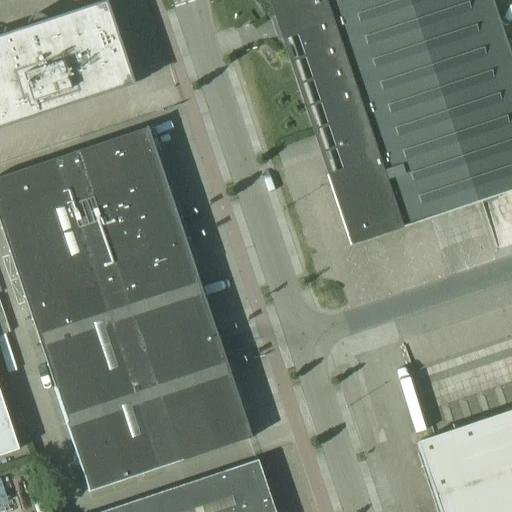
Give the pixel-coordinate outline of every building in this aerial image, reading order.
[(275,0),(280,14),(272,17),(280,41),(288,38),(329,158),(334,172),(325,175),(349,246),(361,242),(511,191),(511,65),(490,0),(275,0)] [(0,127),(132,84),(105,2),(0,36),(0,127)] [(224,358),(148,128),(0,176),(0,222),(89,491),(251,438),(224,358)] [(0,396),(0,453),(17,448),(0,396)] [(511,511),(511,410),(415,443),(437,511),(511,511)] [(273,478),(265,481),(258,461),(105,511),(275,511),(270,497),(278,494),(273,478)]
